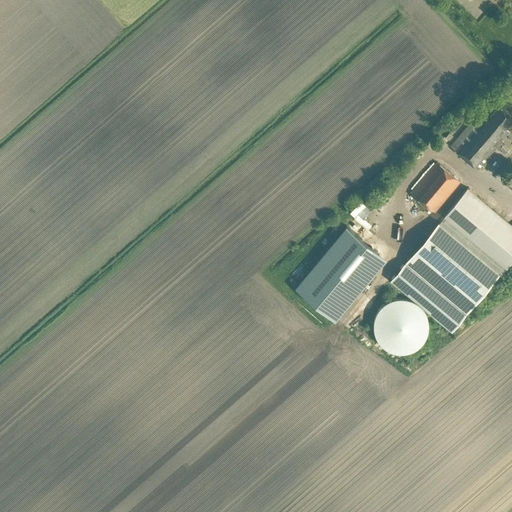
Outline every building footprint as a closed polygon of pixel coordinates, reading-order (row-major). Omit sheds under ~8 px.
[(450,145),(477,169),(496,147),(504,153),(509,148),(501,141),(500,140),(509,131),(505,128),(511,120),(511,115),(499,105),(490,115),(487,112),(475,126),(470,122),(450,145)] [(434,212),(460,182),(437,162),(411,193),(434,212)] [(507,177),(511,173),(506,168),(502,172),(507,177)] [(511,259),(511,225),(467,188),(444,216),(505,268),(511,259)] [(369,228),(373,224),(365,217),(372,209),(362,200),(351,212),(369,228)] [(466,313),(500,273),(438,222),(405,262),(466,313)] [(294,287),(335,321),(387,259),(346,225),(294,287)] [(404,264),(390,280),(451,331),(465,314),(404,264)] [(391,351),(402,353),(411,351),(420,345),(426,337),(428,327),(427,317),(422,308),(414,301),(405,298),(395,298),(385,302),(378,309),(374,318),(373,329),(376,338),(383,346),(391,351)]
